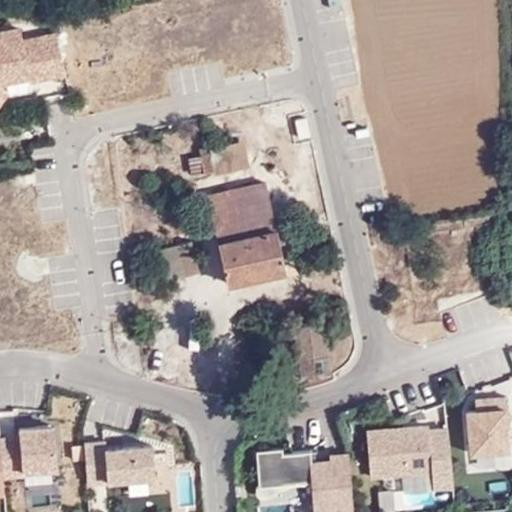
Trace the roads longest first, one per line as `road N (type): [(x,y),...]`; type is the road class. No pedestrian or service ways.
road 1 (residential): [(219,429),(185,400),(106,373),(66,143),(76,124),(319,72)]
road 2 (residential): [(219,429),(239,416),(357,384),(379,367),(319,72)]
